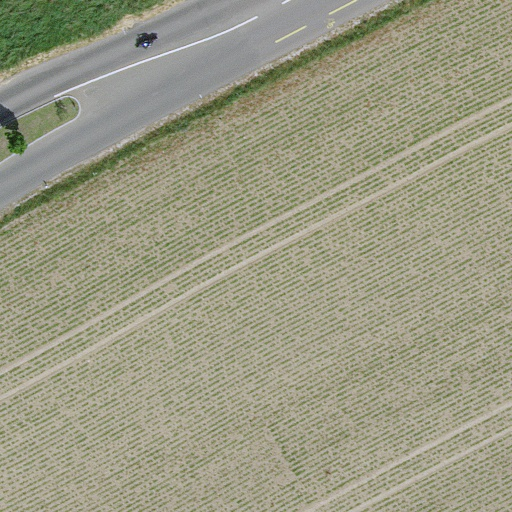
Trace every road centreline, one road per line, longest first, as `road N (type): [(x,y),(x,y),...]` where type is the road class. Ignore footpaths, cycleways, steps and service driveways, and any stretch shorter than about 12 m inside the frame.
road 1 (secondary): [(0,185),(138,103),(216,38)]
road 2 (secondary): [(216,38),(102,59),(0,104)]
